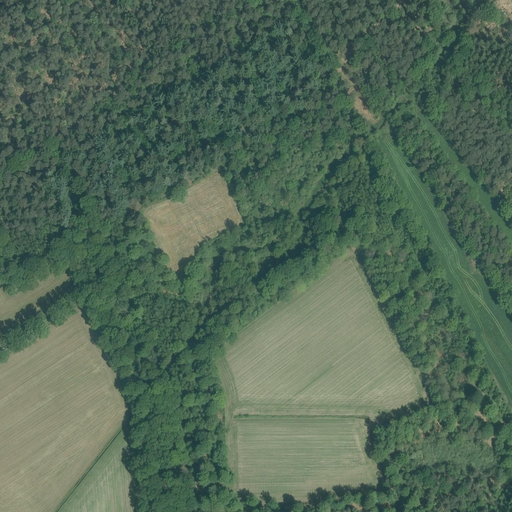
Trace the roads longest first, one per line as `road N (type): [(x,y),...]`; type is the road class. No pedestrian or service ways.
road 1 (track): [(511,432),(313,45)]
road 2 (track): [(44,138),(258,0)]
